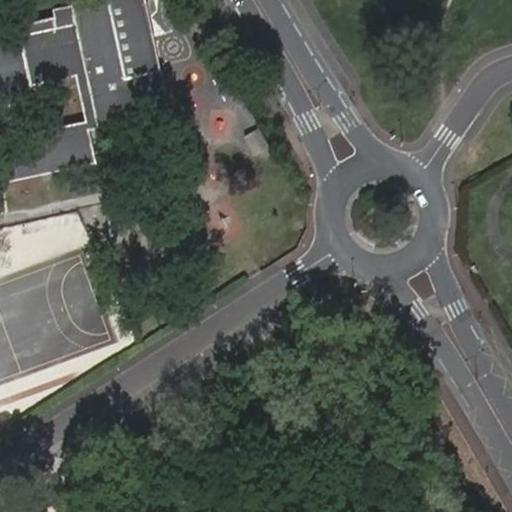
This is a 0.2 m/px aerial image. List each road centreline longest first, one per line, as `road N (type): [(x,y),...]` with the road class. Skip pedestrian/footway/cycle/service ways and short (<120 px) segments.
road 1 (residential): [(346,250),(235,310),(0,462)]
road 2 (residential): [(380,266),(511,465)]
road 3 (residential): [(240,0),(307,121),(337,202)]
road 4 (residential): [(381,170),(271,0)]
road 5 (residential): [(511,410),(457,311),(428,231)]
